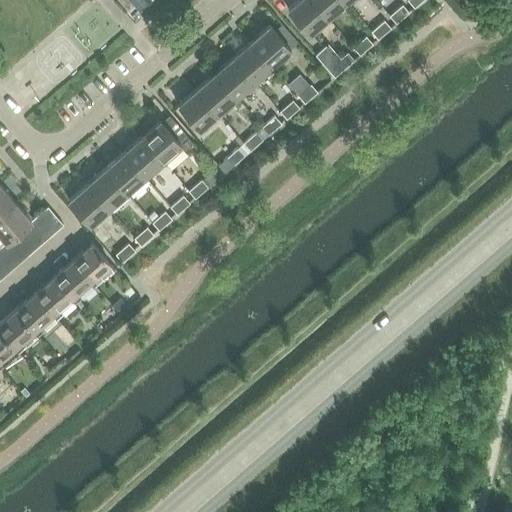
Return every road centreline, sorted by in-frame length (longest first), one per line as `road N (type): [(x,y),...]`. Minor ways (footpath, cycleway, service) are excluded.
road 1 (secondary): [(511,209),(164,511)]
road 2 (secondary): [(205,511),(511,247)]
road 3 (residential): [(50,163),(233,0)]
road 4 (residential): [(0,292),(75,222),(54,190),(50,163)]
